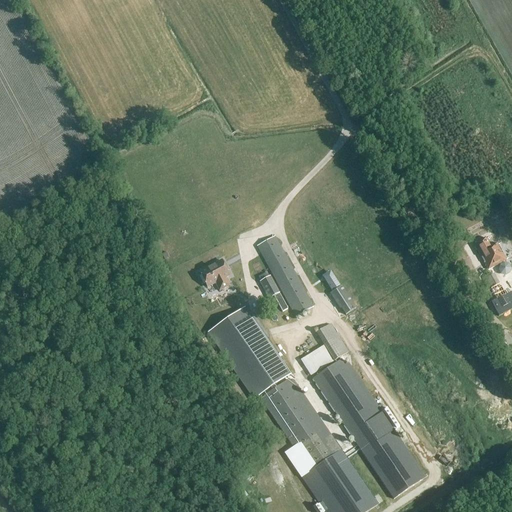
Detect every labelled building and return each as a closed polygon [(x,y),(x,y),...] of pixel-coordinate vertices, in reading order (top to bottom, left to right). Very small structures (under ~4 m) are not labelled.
[(275,238),(257,247),(295,318),(313,308),(275,238)] [(485,239),(474,245),(488,270),(499,264),(500,265),(499,266),(498,271),(500,275),(505,276),(509,274),(511,269),(509,265),(504,263),(503,264),(502,263),(506,261),(497,244),(490,248),(485,239)] [(229,276),(221,261),(199,273),(207,288),(217,283),(221,290),(229,286),(225,278),(229,276)] [(493,274),(484,279),(496,301),(501,298),(505,296),(493,274)] [(270,277),(259,283),(269,300),(279,294),(270,277)] [(349,283),(336,291),(349,313),(362,305),(349,283)] [(258,399),(292,376),(245,308),(210,331),(256,400),(258,399)] [(359,317),(365,325),(370,322),(364,314),(359,317)] [(324,346),(302,360),(312,375),(334,362),(348,353),(330,325),(316,334),(324,346)] [(371,344),(365,345),(367,352),(373,350),(371,344)] [(421,481),(340,361),(312,380),(393,500),(421,481)] [(290,381),(260,402),(292,450),(285,455),(301,479),(304,477),(322,504),(327,511),(367,511),(377,506),(293,382),(291,383),(290,381)] [(394,420),(392,412),(386,413),(387,421),(394,420)]
